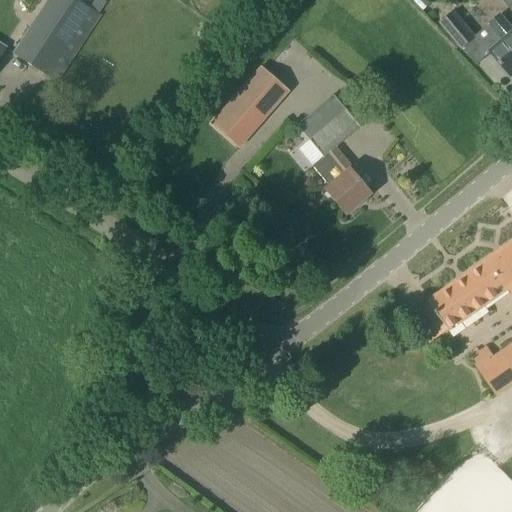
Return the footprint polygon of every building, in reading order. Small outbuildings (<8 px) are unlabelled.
[(94,0),(89,9),(75,0),(47,0),(12,53),(56,82),(99,16),(97,14),(105,3),(100,0),(94,0)] [(440,23),(461,48),(473,37),(453,13),(440,23)] [(503,41),(491,51),(511,76),(511,74),(511,29),(500,15),(489,24),(503,41)] [(259,66),(209,123),(238,149),(288,91),(259,66)] [(331,94),(316,106),(294,124),(320,157),(310,165),(328,186),(323,190),(343,214),(358,202),(356,199),(360,196),(362,199),(368,194),(349,170),(351,169),(333,148),(358,127),(331,94)] [(511,243),(409,316),(429,344),(511,284),(511,243)] [(497,395),(511,384),(511,345),(495,357),(488,347),(471,359),(478,369),(497,395)] [(427,461),(414,472),(421,481),(435,471),(427,461)]
